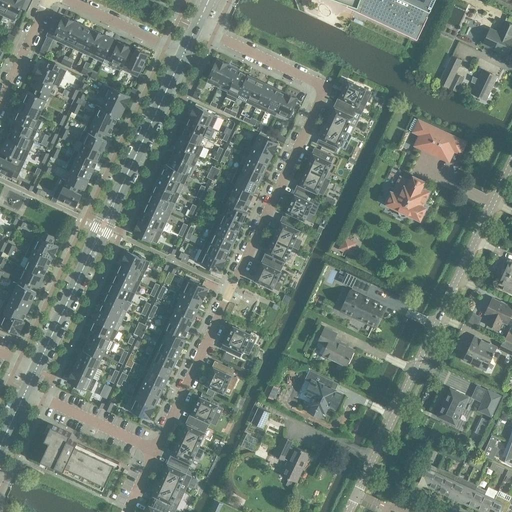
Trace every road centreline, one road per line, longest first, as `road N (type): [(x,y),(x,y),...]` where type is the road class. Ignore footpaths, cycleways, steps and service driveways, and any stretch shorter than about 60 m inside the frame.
road 1 (residential): [(195,27),(326,89),(153,451)]
road 2 (tertiary): [(357,496),(511,164)]
road 3 (tertiary): [(37,369),(184,52)]
road 4 (residential): [(153,451),(27,390)]
road 5 (residential): [(184,52),(65,0)]
